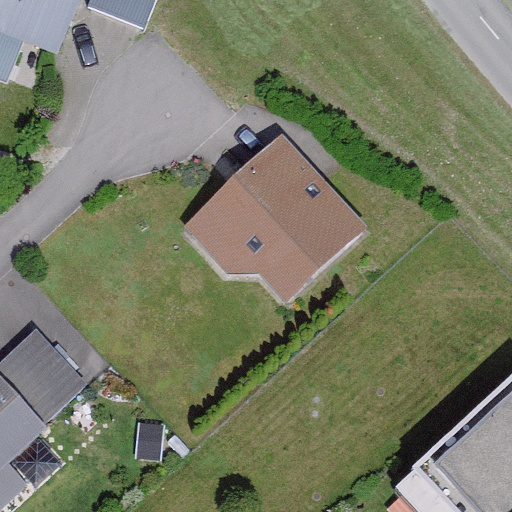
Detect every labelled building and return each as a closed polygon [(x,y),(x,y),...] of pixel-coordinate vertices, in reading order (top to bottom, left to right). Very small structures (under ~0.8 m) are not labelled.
[(48,68),(74,0),(0,0),(0,82),(11,54),(48,68)] [(150,25),(156,0),(106,0),(103,11),(150,25)] [(220,281),(251,282),(280,313),(359,240),(273,146),(177,234),(220,281)] [(79,392),(27,340),(0,366),(0,510),(21,490),(3,472),(36,440),(33,437),(79,392)] [(511,511),(511,388),(387,505),(394,511),(511,511)] [(155,440),(134,439),(133,467),(154,467),(155,440)]
